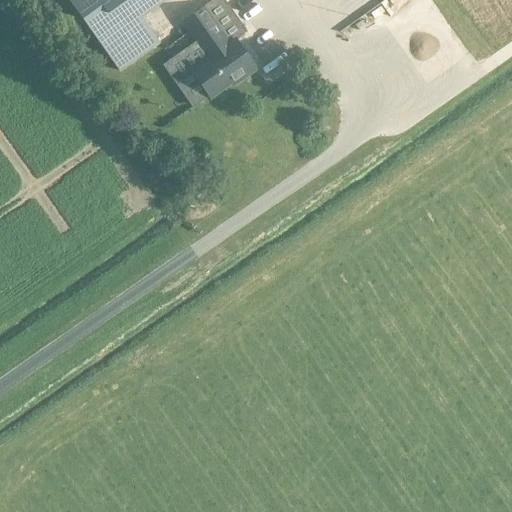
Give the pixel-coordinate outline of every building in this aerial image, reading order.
[(92,8),(88,0),(63,0),(72,18),(92,8)] [(121,0),(84,36),(122,75),(199,0),(121,0)] [(345,20),(367,11),(363,2),(341,11),(345,20)] [(204,8),(183,22),(208,57),(190,70),(192,72),(196,69),(211,92),(208,94),(209,97),(232,80),(234,83),(255,68),(240,48),(235,51),(204,8)] [(183,171),(167,174),(171,194),(187,192),(183,171)]
